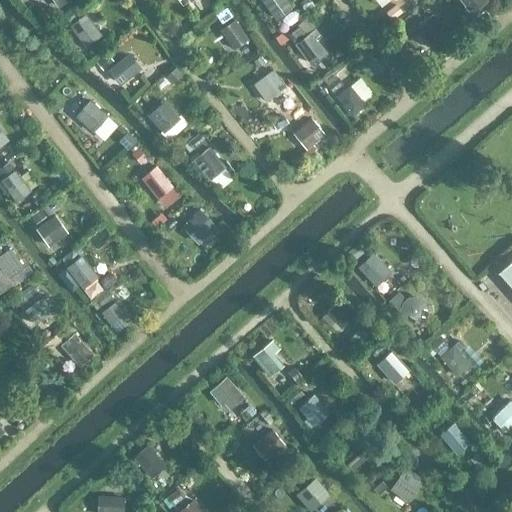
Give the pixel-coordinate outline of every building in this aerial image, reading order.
[(261,0),(275,19),(290,9),(284,0),(261,0)] [(488,1),(486,0),(458,0),(470,14),(488,1)] [(396,4),(386,12),(392,19),(402,12),(396,4)] [(226,7),(216,14),(222,23),(232,16),(226,7)] [(71,10),(59,19),(65,27),(77,18),(71,10)] [(448,33),(433,13),(415,27),(431,47),(448,33)] [(102,35),(86,14),(69,26),(85,47),(102,35)] [(409,15),(401,21),(408,29),(415,23),(409,15)] [(248,39),(234,19),(219,30),(233,50),(248,39)] [(299,26),(288,34),(294,42),(304,33),(299,26)] [(294,44),(309,64),(326,53),(318,41),(321,38),(315,29),(294,44)] [(106,53),(96,62),(103,70),(113,61),(106,53)] [(141,68),(129,53),(108,70),(120,85),(141,68)] [(261,56),(254,61),(257,67),(264,62),(261,56)] [(341,65),(331,73),(334,76),(344,68),(341,65)] [(175,66),(166,75),(172,82),(182,73),(175,66)] [(286,87),(272,70),(253,84),(266,102),(286,87)] [(338,78),(327,86),(332,92),(342,84),(338,78)] [(335,97),(352,117),(366,105),(349,85),(335,97)] [(146,112),(163,131),(177,118),(161,99),(146,112)] [(76,116),(94,132),(108,115),(90,100),(76,116)] [(305,101),(291,110),(297,120),(311,111),(305,101)] [(283,115),(272,121),(276,129),(288,123),(283,115)] [(325,135),(311,118),(296,130),(310,147),(325,135)] [(0,146),(9,140),(0,128),(0,146)] [(128,131),(119,141),(128,150),(137,141),(128,131)] [(199,133),(188,141),(194,149),(205,141),(199,133)] [(193,159),(209,180),(226,166),(209,146),(193,159)] [(138,148),(132,153),(141,164),(147,158),(138,148)] [(9,162),(0,167),(0,175),(2,178),(14,169),(9,162)] [(155,166),(140,177),(157,198),(171,186),(155,166)] [(0,181),(15,201),(30,190),(15,170),(0,181)] [(47,204),(42,208),(48,215),(53,212),(47,204)] [(41,208),(30,215),(36,223),(46,216),(41,208)] [(184,227),(201,246),(217,232),(200,212),(184,227)] [(54,215),(36,227),(48,245),(67,233),(54,215)] [(173,217),(161,226),(167,232),(178,223),(173,217)] [(357,244),(346,254),(352,261),(363,251),(357,244)] [(23,267),(11,249),(0,256),(0,270),(5,278),(23,267)] [(358,266),(376,286),(391,272),(373,252),(358,266)] [(66,267),(83,288),(98,276),(81,255),(66,267)] [(511,259),(499,271),(511,285),(511,259)] [(111,272),(100,281),(106,289),(117,280),(111,272)] [(511,287),(499,272),(481,289),(511,323),(511,287)] [(31,284),(21,293),(26,299),(37,290),(31,284)] [(107,290),(96,298),(102,307),(113,299),(107,290)] [(398,291),(388,300),(397,310),(403,296),(398,291)] [(55,308),(44,295),(25,310),(35,323),(55,308)] [(400,309),(400,310),(400,311),(400,312),(400,313),(401,314),(401,316),(402,317),(402,318),(403,319),(404,319),(405,320),(406,321),(407,322),(408,322),(409,323),(410,323),(411,323),(412,323),(414,324),(415,323),(416,323),(417,323),(418,323),(419,322),(420,322),(421,321),(422,320),(423,319),(424,319),(425,318),(425,317),(426,316),(426,314),(427,313),(427,312),(427,311),(427,310),(427,309),(427,307),(427,306),(426,305),(426,304),(425,303),(425,302),(424,301),(423,300),(422,299),(421,299),(420,298),(419,297),(418,297),(417,297),(416,296),(415,296),(414,296),(412,296),(411,296),(410,297),(409,297),(408,297),(407,298),(406,299),(405,299),(404,300),(403,301),(402,302),(402,303),(401,304),(401,305),(400,306),(400,307),(400,309)] [(329,309),(344,325),(357,314),(342,297),(329,309)] [(131,320),(115,301),(101,312),(117,332),(131,320)] [(66,324),(55,333),(61,340),(72,331),(66,324)] [(60,344),(80,367),(94,354),(75,332),(60,344)] [(439,336),(429,345),(437,353),(446,343),(439,336)] [(284,365),(274,353),(280,348),(273,339),(252,356),(269,377),(284,365)] [(459,339),(453,344),(440,356),(458,377),(471,365),(460,352),(466,347),(459,339)] [(392,350),(377,363),(395,383),(410,370),(392,350)] [(295,367),(288,372),(295,382),(302,377),(295,367)] [(226,375),(210,391),(223,405),(226,402),(232,408),(245,396),(226,375)] [(297,387),(287,395),(293,403),(303,394),(297,387)] [(314,394),(298,408),(314,425),(330,412),(314,394)] [(511,400),(492,417),(505,432),(511,425),(511,400)] [(249,405),(240,413),(246,420),(255,412),(249,405)] [(439,435),(453,451),(467,439),(453,422),(439,435)] [(285,443),(272,428),(252,444),(265,460),(285,443)] [(371,453),(362,442),(343,458),(352,469),(371,453)] [(133,457),(150,477),(165,463),(148,443),(133,457)] [(477,453),(470,459),(477,467),(484,460),(477,453)] [(282,456),(275,462),(284,473),(291,468),(282,456)] [(409,465),(394,488),(412,500),(427,477),(409,465)] [(295,470),(285,478),(291,486),(301,478),(295,470)] [(300,489),(315,506),(329,494),(314,477),(300,489)] [(382,481),(373,489),(378,494),(387,487),(382,481)] [(178,489),(167,498),(173,505),(184,496),(178,489)] [(99,496),(97,511),(124,511),(126,497),(99,496)] [(177,511),(205,511),(194,498),(177,511)]
